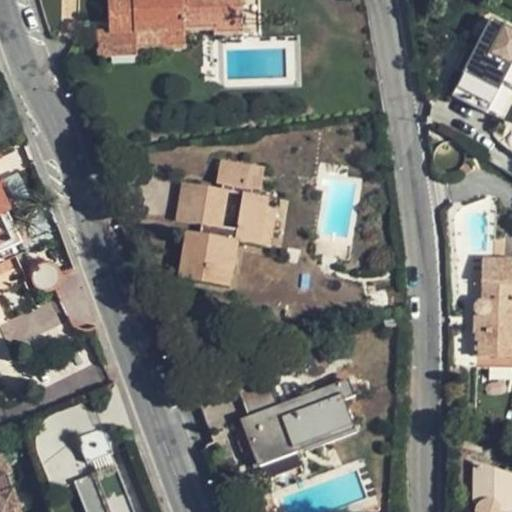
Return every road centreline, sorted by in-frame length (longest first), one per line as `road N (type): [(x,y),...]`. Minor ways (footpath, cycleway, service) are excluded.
road 1 (tertiary): [(2,0),(33,86),(65,142),(189,511)]
road 2 (tertiary): [(425,511),(421,224),(380,0)]
